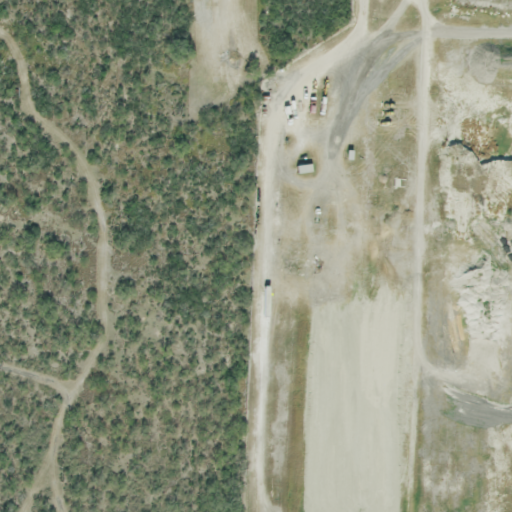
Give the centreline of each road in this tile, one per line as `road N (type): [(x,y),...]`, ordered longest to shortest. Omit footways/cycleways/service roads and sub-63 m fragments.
road 1 (track): [(250,511),(248,203),(306,62),(330,57),(354,0)]
road 2 (track): [(383,499),(470,407),(471,193),(456,144),(330,57)]
